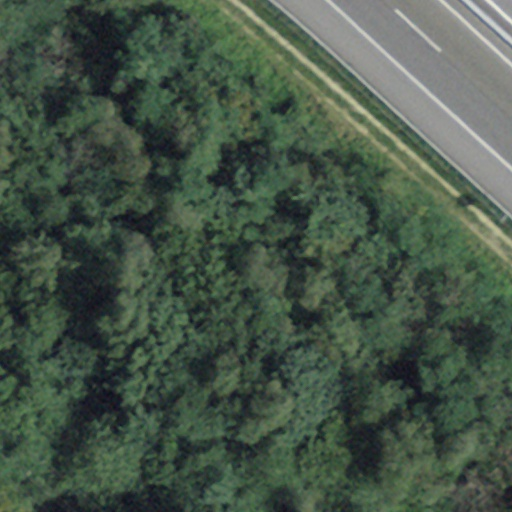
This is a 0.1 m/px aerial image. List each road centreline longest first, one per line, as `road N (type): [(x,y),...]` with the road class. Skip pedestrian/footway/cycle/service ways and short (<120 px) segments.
road 1 (track): [(216,0),(511,262)]
road 2 (motorway): [(402,0),(511,105)]
